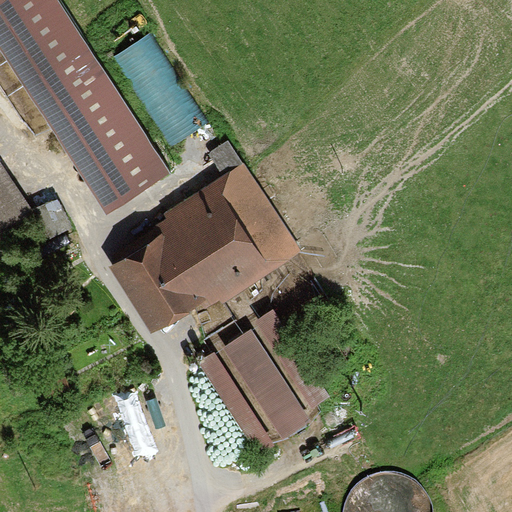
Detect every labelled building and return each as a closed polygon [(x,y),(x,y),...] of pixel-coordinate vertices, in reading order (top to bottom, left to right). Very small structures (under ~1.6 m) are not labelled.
[(143,120),(100,60),(44,100),(66,131),(41,148),(62,177),(143,120)] [(172,163),(148,126),(115,147),(139,185),(172,163)] [(0,160),(0,230),(33,208),(0,160)] [(167,221),(108,261),(149,322),(205,285),(215,300),(294,248),(236,161),(160,211),(167,221)] [(256,324),(202,358),(259,448),(308,417),(302,407),(325,392),(270,306),(252,318),(256,324)] [(70,390),(62,370),(41,378),(49,398),(70,390)]
